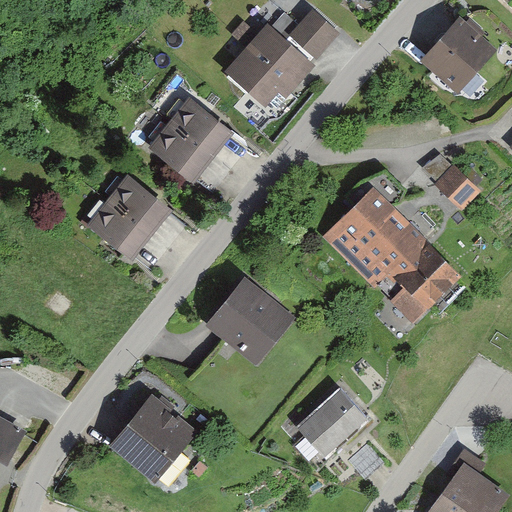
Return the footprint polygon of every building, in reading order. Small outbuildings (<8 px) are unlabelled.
[(246,46),(265,24),(250,10),(231,32),(246,46)] [(302,66),(332,32),(310,12),(280,46),(264,32),(230,69),(250,86),(262,97),(275,82),(282,88),(302,66)] [(422,59),(454,87),(488,50),(456,21),(446,32),(438,33),(432,39),(432,48),(422,59)] [(226,132),(205,115),(187,101),(184,104),(171,120),(168,124),(207,155),(208,155),(226,132)] [(150,147),(168,161),(189,178),(189,177),(208,155),(207,155),(168,124),(166,127),(153,143),(150,147)] [(462,211),(481,191),(453,165),(441,154),(423,168),(436,182),(434,184),(462,211)] [(164,209),(143,192),(125,178),(122,182),(110,197),(107,201),(146,232),(164,210),(164,209)] [(411,319),(454,275),(425,246),(423,248),(367,192),(324,236),(371,283),(386,269),(401,284),(398,287),(394,283),(384,293),(411,319)] [(301,208),(308,215),(317,206),(310,199),(301,208)] [(88,224),(102,235),(128,255),(146,232),(107,201),(104,204),(92,220),(88,224)] [(205,322),(253,361),(288,318),(240,279),(205,322)] [(301,433),(321,455),(363,417),(337,388),(295,426),(301,433)] [(185,457),(175,449),(188,433),(147,399),(112,441),(162,484),(167,483),(185,462),(185,457)] [(0,459),(6,449),(16,431),(0,422),(0,459)] [(484,511),(497,494),(497,495),(498,493),(467,471),(475,460),(461,451),(445,472),(458,482),(451,492),(446,489),(428,511),(484,511)]
